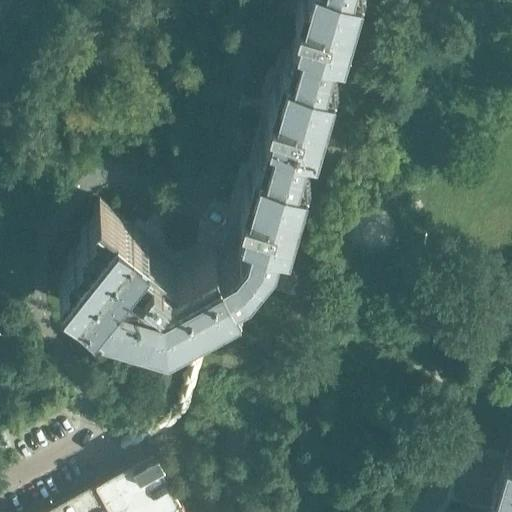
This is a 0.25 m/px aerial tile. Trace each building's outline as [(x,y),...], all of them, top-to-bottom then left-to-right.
[(339,53),(354,0),(296,0),(294,7),(299,8),(290,39),(339,53)] [(311,149),(339,53),(290,39),(278,79),(274,78),(267,102),(271,104),(262,135),(311,149)] [(253,282),(283,245),(311,149),(262,135),(251,174),(246,173),(239,198),(244,199),(239,215),(249,218),(245,233),(234,247),(220,255),(215,245),(172,269),(144,248),(139,254),(135,251),(148,235),(99,197),(94,204),(95,211),(85,224),(91,229),(85,237),(83,236),(72,251),(78,256),(72,264),(70,262),(58,277),(86,299),(83,303),(89,307),(167,330),(253,282)] [(511,511),(511,434),(509,438),(502,463),(497,459),(471,451),(464,452),(453,491),(458,496),(484,503),(491,502),(487,511),(511,511)] [(189,511),(162,462),(153,446),(119,464),(32,511),(189,511)]
